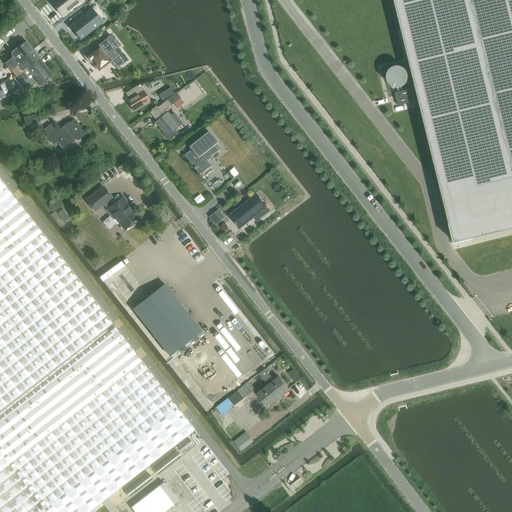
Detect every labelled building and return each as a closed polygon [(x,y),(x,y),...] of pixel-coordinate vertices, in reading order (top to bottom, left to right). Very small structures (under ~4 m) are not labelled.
[(53,0),(51,2),(61,17),(71,9),(71,10),(84,0),(53,0)] [(511,0),(394,0),(455,243),(511,229),(511,0)] [(91,8),(69,25),(81,40),(103,23),(91,8)] [(20,61),(33,51),(26,42),(14,52),(16,55),(10,61),(7,57),(3,61),(5,64),(10,71),(20,61)] [(116,69),(124,63),(114,49),(105,56),(97,46),(86,56),(99,71),(110,62),(116,69)] [(40,59),(33,51),(20,61),(10,71),(8,72),(14,79),(16,77),(40,59)] [(16,77),(21,84),(26,81),(34,78),(47,69),(40,59),(16,77)] [(409,66),(394,66),(393,85),(408,86),(409,66)] [(26,81),(21,84),(26,91),(37,82),(40,86),(53,76),(47,69),(34,78),(26,81)] [(149,101),(143,92),(139,85),(125,93),(129,100),(127,101),(133,111),(149,101)] [(412,89),(395,93),(398,106),(415,102),(412,89)] [(165,110),(171,106),(180,99),(176,93),(167,100),(157,108),(156,107),(150,112),(155,119),(157,117),(158,120),(155,123),(166,137),(167,137),(169,140),(176,135),(173,132),(179,127),(179,126),(182,124),(174,113),(171,116),(168,112),(167,112),(165,110)] [(161,94),(155,98),(159,104),(165,100),(161,94)] [(41,128),(40,122),(38,114),(23,118),(26,126),(29,125),(31,131),(41,128)] [(68,123),(56,132),(51,125),(43,131),(53,145),(56,142),(62,150),(76,139),(78,141),(85,135),(80,129),(79,130),(72,121),(69,123),(68,123)] [(191,150),(184,155),(200,175),(210,166),(207,161),(210,158),(210,157),(219,150),(214,144),(217,142),(208,132),(198,140),(196,137),(187,144),(189,147),(191,150)] [(124,164),(118,168),(121,172),(127,167),(124,164)] [(234,168),(229,172),(233,178),(239,174),(234,168)] [(0,511),(88,511),(194,430),(0,180),(0,511)] [(107,209),(107,210),(114,219),(115,218),(125,231),(139,219),(132,211),(133,210),(123,197),(113,205),(109,200),(112,198),(103,187),(86,201),(95,212),(103,205),(107,209)] [(200,195),(194,200),(198,205),(204,200),(200,195)] [(270,211),(266,207),(257,196),(230,217),(239,228),(254,217),(257,221),(270,211)] [(58,199),(48,207),(53,213),(63,205),(58,199)] [(219,210),(209,217),(216,225),(225,218),(219,210)] [(103,221),(109,228),(117,222),(111,215),(103,221)] [(123,270),(110,277),(115,287),(128,279),(123,270)] [(169,356),(201,331),(164,284),(132,309),(169,356)] [(296,368),(290,372),(296,381),(302,377),(296,368)] [(268,385),(279,399),(290,391),(279,377),(274,381),(265,370),(259,374),(268,385)] [(214,407),(235,391),(228,380),(206,396),(214,407)] [(249,383),(228,399),(234,407),(255,391),(249,383)] [(279,399),(268,385),(258,393),(269,408),(279,399)] [(253,442),(246,433),(234,442),(242,451),(253,442)] [(188,440),(174,452),(180,460),(195,449),(188,440)] [(166,459),(151,470),(157,478),(172,465),(166,459)] [(137,479),(139,485),(152,478),(149,473),(137,479)] [(294,490),(304,482),(301,478),(291,486),(294,490)] [(163,482),(130,508),(133,511),(165,511),(178,502),(163,482)]
